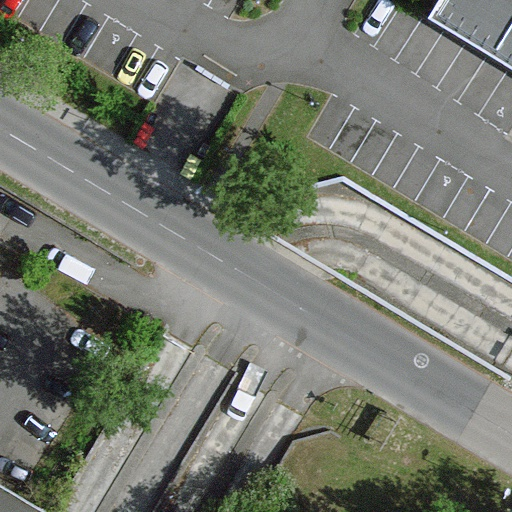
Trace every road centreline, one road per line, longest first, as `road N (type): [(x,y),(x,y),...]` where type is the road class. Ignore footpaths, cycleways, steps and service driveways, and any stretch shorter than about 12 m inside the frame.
road 1 (tertiary): [(0,122),(511,428)]
road 2 (unknown): [(303,303),(178,511)]
